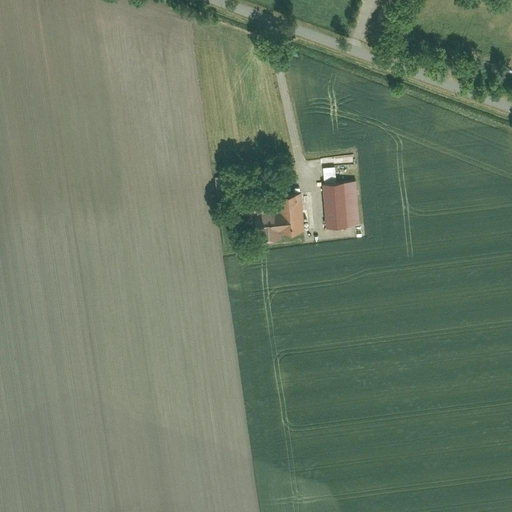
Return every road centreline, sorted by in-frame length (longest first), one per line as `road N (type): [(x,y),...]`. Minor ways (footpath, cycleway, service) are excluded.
road 1 (unclassified): [(207,0),(511,110)]
road 2 (unknown): [(232,9),(288,206)]
